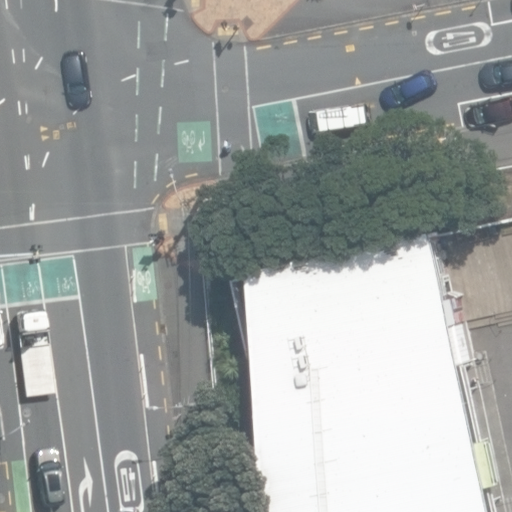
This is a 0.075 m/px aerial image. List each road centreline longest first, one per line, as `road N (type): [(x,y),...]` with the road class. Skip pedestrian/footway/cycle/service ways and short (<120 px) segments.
road 1 (tertiary): [(28,93),(147,106),(253,102),(511,56)]
road 2 (secondary): [(28,93),(82,511)]
